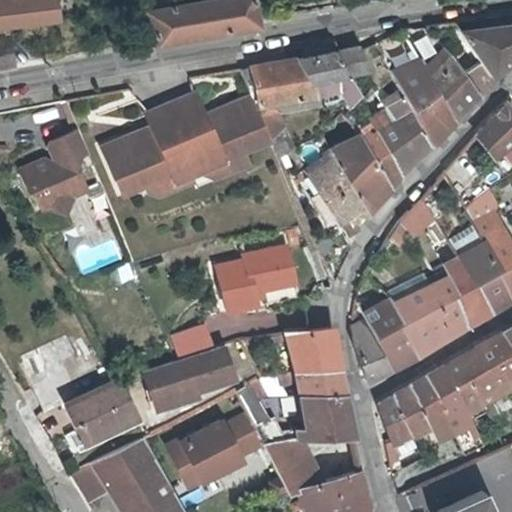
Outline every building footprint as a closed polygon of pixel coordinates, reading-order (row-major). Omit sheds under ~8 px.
[(0,0),(0,20),(50,14),(48,0),(0,0)] [(57,0),(60,15),(74,12),(72,0),(57,0)] [(250,0),(184,0),(145,7),(153,38),(255,20),(250,0)] [(459,29),(462,33),(470,45),(482,60),(491,72),(511,54),(511,21),(461,29),(459,29)] [(423,66),(432,63),(429,56),(410,25),(398,27),(421,63),(423,66)] [(462,33),(429,56),(432,63),(452,55),(453,56),(470,45),(462,33)] [(0,65),(12,64),(8,37),(0,38),(0,65)] [(291,47),(295,58),(296,57),(305,77),(308,77),(314,75),(331,73),(346,102),(355,92),(345,72),(364,69),(358,44),(337,48),(335,38),(291,47)] [(464,75),(453,56),(452,55),(432,63),(423,66),(454,116),(495,78),(491,72),(482,60),(464,75)] [(310,89),(308,77),(305,77),(296,57),(295,58),(240,67),(250,93),(268,132),(270,138),(284,126),(276,109),(271,99),(310,89)] [(399,87),(430,141),(454,116),(423,66),(421,63),(396,78),(395,79),(399,87)] [(381,99),(387,107),(393,116),(377,125),(401,169),(430,141),(399,87),(381,99)] [(242,143),(268,132),(250,93),(183,124),(170,95),(123,117),(129,131),(101,144),(122,189),(138,182),(141,189),(220,153),(227,168),(249,157),(242,143)] [(495,153),(508,144),(511,153),(511,109),(508,100),(479,132),(495,153)] [(393,116),(387,107),(372,116),(377,125),(393,116)] [(359,134),(377,125),(372,116),(369,111),(352,122),(358,132),(359,134)] [(401,169),(377,125),(359,134),(388,185),(401,171),(401,169)] [(50,139),(48,146),(56,162),(51,164),(49,159),(42,157),(22,166),(20,174),(26,187),(33,189),(41,206),(49,202),(63,209),(69,193),(84,186),(88,195),(104,188),(77,127),(50,139)] [(367,207),(388,185),(359,134),(358,132),(331,147),(335,155),(337,155),(367,207)] [(308,169),(337,224),(338,223),(343,231),(354,225),(349,217),(367,207),(337,155),(335,155),(308,169)] [(505,204),(511,200),(511,180),(497,189),(505,204)] [(498,209),(490,194),(466,210),(474,227),(498,209)] [(420,198),(402,216),(410,230),(410,232),(432,217),(420,198)] [(397,245),(410,230),(402,216),(386,236),(397,245)] [(338,223),(337,224),(313,236),(332,279),(351,245),(343,231),(338,223)] [(484,245),(511,298),(511,240),(509,234),(484,245)] [(247,251),(248,255),(221,263),(231,307),(260,301),(256,286),(296,276),(288,242),(247,251)] [(442,251),(448,262),(461,256),(452,243),(442,251)] [(511,298),(484,245),(461,256),(491,312),(511,299),(511,298)] [(445,264),(447,269),(469,325),(491,312),(461,256),(448,262),(445,264)] [(426,284),(452,334),(469,325),(447,269),(424,279),(426,284)] [(426,284),(400,299),(393,303),(419,353),(452,334),(426,284)] [(388,297),(393,303),(400,299),(395,290),(385,295),(388,297)] [(362,311),(366,317),(393,303),(388,297),(362,311)] [(392,367),(419,353),(393,303),(366,317),(391,366),(392,367)] [(371,377),(391,366),(366,317),(352,324),(352,330),(352,336),(353,342),(371,377)] [(286,329),(295,366),(337,366),(336,355),(333,325),(286,329)] [(511,343),(504,330),(475,347),(488,398),(493,415),(503,411),(498,393),(511,387),(511,343)] [(152,406),(194,392),(192,387),(227,375),(217,345),(179,357),(141,370),(152,406)] [(465,408),(488,398),(475,347),(444,365),(465,408)] [(483,443),(465,408),(444,365),(427,375),(454,431),(463,451),(483,443)] [(260,374),(262,382),(296,375),(295,366),(260,374)] [(295,366),(296,375),(298,392),(341,390),(337,366),(295,366)] [(248,381),(256,398),(266,397),(262,382),(260,374),(248,381)] [(436,438),(454,431),(427,375),(392,394),(411,432),(429,425),(436,438)] [(64,403),(114,379),(113,377),(63,401),(64,403)] [(133,414),(114,379),(64,403),(80,439),(133,414)] [(235,388),(254,423),(265,419),(259,406),(256,398),(248,381),(235,388)] [(298,392),(300,401),(303,426),(305,436),(352,435),(341,390),(298,392)] [(411,432),(392,394),(376,404),(390,438),(391,441),(411,432)] [(182,435),(168,442),(186,476),(198,470),(201,476),(242,456),(239,451),(248,447),(233,418),(225,422),(222,418),(184,438),(182,435)] [(277,432),(272,423),(270,418),(265,419),(254,423),(263,441),(305,436),(303,426),(294,427),(294,429),(293,431),(277,432)] [(187,511),(144,434),(91,458),(66,470),(84,500),(109,487),(127,490),(123,511),(187,511)] [(331,476),(327,462),(314,466),(305,436),(263,441),(280,473),(287,489),(295,487),(331,476)] [(401,460),(419,453),(414,440),(396,447),(401,460)] [(356,453),(327,462),(331,476),(360,468),(356,453)] [(295,487),(306,511),(351,511),(369,507),(360,468),(331,476),(295,487)] [(287,489),(280,473),(269,476),(273,493),(287,489)] [(493,511),(484,489),(443,506),(444,511),(493,511)]
